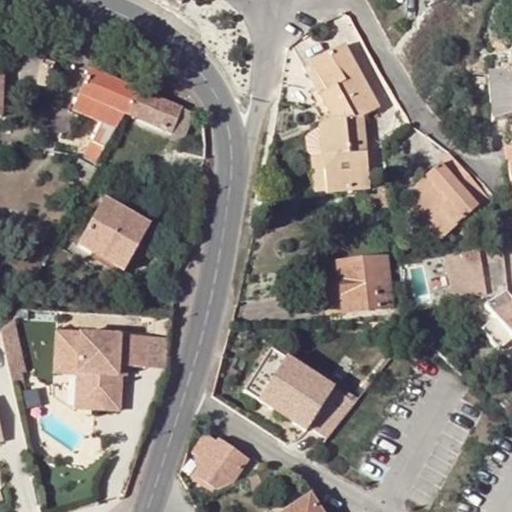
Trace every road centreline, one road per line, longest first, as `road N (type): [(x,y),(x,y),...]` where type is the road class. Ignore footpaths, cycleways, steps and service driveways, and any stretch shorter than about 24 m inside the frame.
road 1 (tertiary): [(85,0),(175,40),(208,82),(227,135),(230,195)]
road 2 (residential): [(367,511),(180,399)]
road 3 (tertiary): [(230,195),(180,399)]
road 4 (residential): [(230,195),(259,111),(270,0)]
